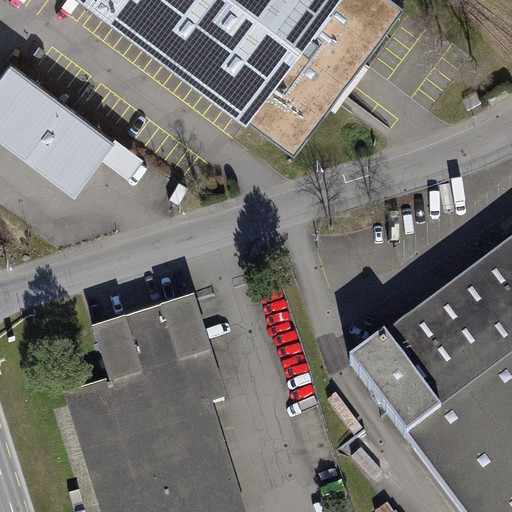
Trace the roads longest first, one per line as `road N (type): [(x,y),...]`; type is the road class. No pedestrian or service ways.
road 1 (residential): [(0,298),(267,216),(511,127)]
road 2 (unknown): [(267,216),(322,323)]
